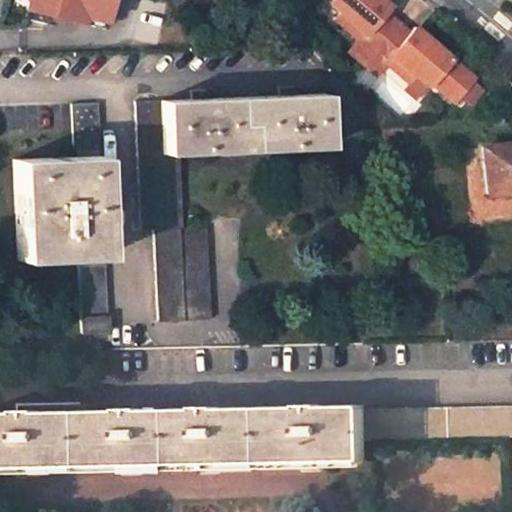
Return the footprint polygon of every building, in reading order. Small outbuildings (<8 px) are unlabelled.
[(75,0),(73,20),(111,24),(114,0),(75,0)] [(334,0),(334,1),(358,21),(352,28),(365,38),(354,52),(368,63),(402,21),(390,10),(395,4),(389,0),(334,0)] [(402,21),(368,63),(383,74),(393,61),(406,71),(412,65),(436,84),(441,78),(464,96),(483,73),(459,54),(458,56),(420,26),(415,31),(402,21)] [(157,227),(159,322),(213,321),(208,225),(181,226),(179,153),(327,147),(325,93),(138,101),(142,228),(157,227)] [(18,160),(21,257),(107,254),(101,101),(73,103),(76,157),(18,160)] [(511,143),(483,146),(487,194),(511,190),(511,143)] [(78,263),(81,330),(110,330),(107,262),(78,263)] [(2,415),(2,467),(387,456),(386,437),(511,433),(511,403),(385,408),(385,405),(346,406),(345,402),(323,403),(323,406),(242,408),(242,405),(220,405),(220,409),(166,411),(167,407),(142,407),(142,411),(63,413),(63,410),(41,410),(41,415),(2,415)]
